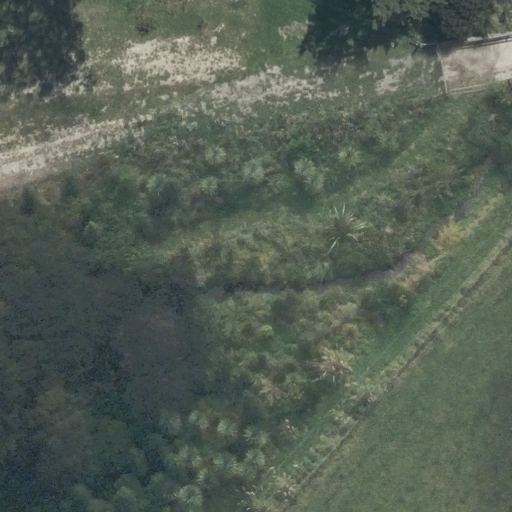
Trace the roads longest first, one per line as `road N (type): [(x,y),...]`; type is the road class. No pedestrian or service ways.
road 1 (track): [(511,59),(0,158)]
road 2 (track): [(240,109),(0,101)]
